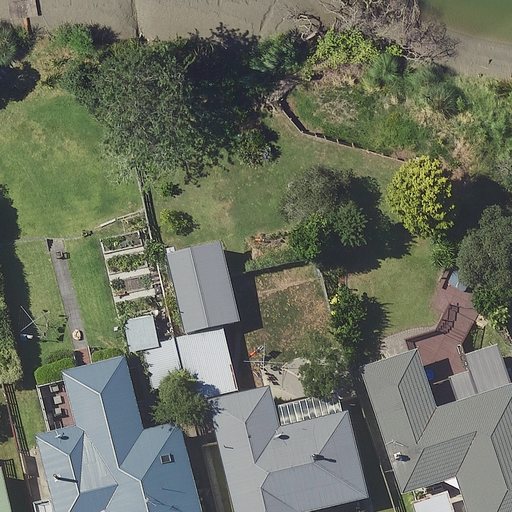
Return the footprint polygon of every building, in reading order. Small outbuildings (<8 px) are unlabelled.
[(244,327),(229,256),(176,267),(191,338),(244,327)] [(489,281),(458,273),(440,339),(414,349),(421,368),(374,384),(419,511),(460,511),(452,490),(468,484),(478,511),(511,511),(511,367),(479,379),(469,353),(489,281)] [(152,358),(167,416),(242,396),(227,337),(167,352),(159,320),(129,328),(137,362),(152,358)] [(154,440),(136,369),(76,384),(89,437),(48,447),(64,511),(210,511),(190,431),(154,440)] [(288,445),(278,405),(222,419),(245,511),(342,511),(378,503),(359,427),(288,445)] [(0,511),(16,511),(4,457),(0,458),(0,511)]
